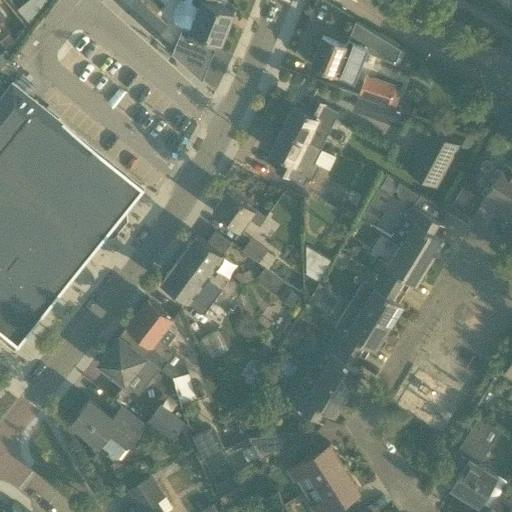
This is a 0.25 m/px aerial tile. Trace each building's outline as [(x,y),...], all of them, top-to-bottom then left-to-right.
[(115,0),(155,36),(166,24),(139,0),(115,0)] [(179,0),(176,2),(174,5),(172,10),(172,14),(173,18),(175,22),(177,25),(181,27),(188,30),(186,37),(204,44),(207,37),(221,42),(234,11),(224,7),(206,0),(200,0),(199,4),(192,1),(192,0),(179,0)] [(353,80),(367,46),(348,38),(346,45),(322,36),(311,63),(335,73),(335,72),(353,80)] [(171,53),(183,64),(189,49),(176,44),(173,53),(172,52),(171,53)] [(366,75),(359,95),(389,105),(396,85),(366,75)] [(0,327),(18,342),(38,318),(76,270),(96,246),(105,234),(133,199),(144,188),(119,168),(13,82),(0,97),(0,327)] [(293,105),(281,128),(307,140),(320,147),(339,111),(313,98),(306,111),(293,105)] [(511,139),(511,113),(507,112),(498,133),(511,139)] [(319,165),(314,160),(320,147),(307,140),(281,128),(270,151),(283,157),(276,171),(288,177),(289,176),(304,183),(308,175),(311,177),(313,176),(319,165)] [(425,140),(415,159),(441,173),(457,143),(449,139),(443,149),(425,140)] [(500,212),(503,208),(511,213),(511,168),(504,163),(482,199),(481,201),(500,212)] [(387,175),(380,187),(394,195),(398,187),(398,181),(387,175)] [(472,217),(481,201),(482,199),(462,186),(451,203),(472,217)] [(255,209),(255,208),(228,189),(212,210),(239,230),(248,217),(259,225),(265,216),(255,209)] [(447,210),(419,192),(392,237),(400,242),(429,261),(432,262),(432,261),(430,260),(444,237),(433,231),(439,221),(445,225),(446,224),(441,221),(447,210)] [(369,202),(361,216),(377,226),(385,211),(369,202)] [(196,233),(178,257),(235,298),(242,288),(218,270),(214,275),(210,272),(224,253),(196,233)] [(268,249),(251,237),(242,249),(298,290),(303,282),(273,260),(276,257),(267,250),(268,249)] [(416,283),(429,261),(400,242),(387,264),(379,259),(372,270),(399,286),(405,277),(416,283)] [(312,248),(302,270),(322,278),(331,256),(312,248)] [(298,290),(242,249),(265,266),(257,277),(277,291),(284,281),(297,291),(298,290)] [(228,308),(235,298),(178,257),(161,281),(189,301),(203,282),(207,285),(203,290),(228,308)] [(393,296),(399,286),(372,270),(365,281),(374,286),(360,308),(389,326),(403,303),(393,296)] [(285,283),(277,294),(290,303),(298,292),(285,283)] [(127,325),(120,335),(144,353),(150,346),(176,367),(184,357),(167,344),(176,333),(166,325),(173,317),(148,298),(127,325)] [(336,324),(338,325),(332,336),(358,352),(364,342),(375,349),(389,326),(360,308),(349,301),(336,324)] [(228,348),(218,330),(200,340),(210,358),(228,348)] [(162,367),(144,353),(120,335),(119,335),(99,362),(126,382),(135,369),(151,381),(162,367)] [(312,364),(309,367),(348,391),(349,390),(351,392),(352,391),(349,390),(362,368),(352,362),(358,352),(332,336),(314,365),(312,364)] [(296,389),(298,390),(291,402),(324,422),(324,421),(318,417),(324,408),(334,415),(348,391),(309,367),(296,389)] [(188,370),(172,375),(181,406),(197,402),(188,370)] [(88,399),(71,421),(108,451),(110,457),(113,459),(119,458),(118,458),(145,422),(121,403),(111,416),(88,399)] [(172,439),(185,422),(161,403),(147,420),(172,439)] [(247,428),(266,418),(259,403),(239,413),(247,428)] [(454,455),(465,462),(451,486),(479,503),(496,474),(479,463),(500,429),(478,415),(454,455)] [(282,432),(248,435),(260,459),(273,450),(275,453),(284,448),(282,432)] [(166,442),(152,448),(157,460),(171,455),(166,442)] [(308,470),(316,484),(346,465),(345,462),(343,463),(329,442),(288,468),(295,479),(308,470)] [(346,465),(316,484),(324,497),(311,505),(315,511),(345,511),(339,502),(359,489),(346,468),(348,467),(346,465)] [(244,493),(233,476),(215,488),(225,505),(244,493)] [(165,511),(172,507),(157,484),(136,497),(145,511),(165,511)] [(487,511),(511,511),(511,501),(499,493),(487,511)]
